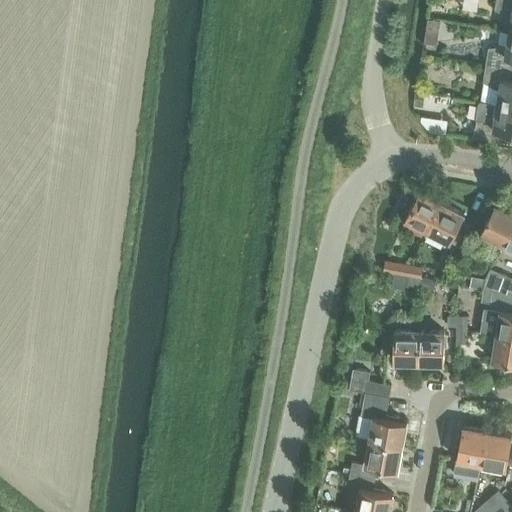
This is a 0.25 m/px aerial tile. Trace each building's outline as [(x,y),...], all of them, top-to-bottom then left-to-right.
[(511,0),(495,0),(494,7),(509,15),(507,29),(511,30),(511,0)] [(427,40),(441,41),(443,17),(429,16),(427,40)] [(487,45),(484,62),(511,67),(511,61),(511,30),(507,29),(505,43),(487,45)] [(478,99),(511,104),(511,79),(509,79),(511,67),(484,62),(481,79),(484,80),(481,99),(478,99)] [(415,91),(414,105),(421,106),(423,92),(415,91)] [(511,104),(478,99),(472,135),(499,140),(501,129),(511,130),(511,104)] [(426,128),(448,130),(448,117),(427,115),(426,128)] [(405,217),(428,228),(442,200),(420,189),(405,217)] [(442,200),(428,228),(450,239),(460,245),(472,221),(461,216),(464,211),(442,200)] [(481,231),(504,242),(511,225),(511,211),(495,203),(481,231)] [(511,225),(504,242),(501,247),(511,252),(511,225)] [(395,272),(396,262),(385,260),(383,270),(395,272)] [(396,262),(395,272),(408,274),(410,264),(396,262)] [(410,264),(408,274),(409,274),(421,276),(423,267),(410,264)] [(485,278),(483,288),(511,293),(511,276),(490,266),(484,278),(485,278)] [(407,284),(420,286),(422,277),(421,276),(409,274),(407,284)] [(470,286),(483,288),(485,278),(484,278),(472,276),(470,286)] [(422,277),(420,286),(433,289),(435,279),(422,277)] [(511,293),(483,288),(481,301),(490,302),(489,307),(500,308),(496,333),(511,336),(511,293)] [(456,315),(456,329),(466,329),(467,315),(456,315)] [(393,360),(418,361),(419,329),(394,328),(393,360)] [(419,329),(418,361),(443,361),(444,330),(419,329)] [(466,342),(466,329),(456,329),(456,342),(466,342)] [(511,361),(511,336),(496,333),(492,358),(511,361)] [(352,366),(348,387),(365,390),(390,395),(392,383),(391,383),(367,378),(369,370),(352,366)] [(359,414),(355,435),(368,437),(402,444),(406,419),(399,418),(399,415),(386,412),(390,395),(365,390),(360,414),(359,414)] [(457,457),(455,470),(479,474),(481,461),(487,429),(463,424),(462,433),(458,432),(456,443),(460,444),(457,457)] [(487,429),(481,461),(505,466),(511,433),(487,429)] [(352,459),(350,471),(375,476),(378,464),(397,468),(402,444),(368,437),(364,461),(352,459)] [(359,485),(355,510),(367,511),(389,511),(393,492),(373,488),(375,476),(350,471),(348,483),(359,485)] [(488,511),(505,511),(511,506),(511,504),(506,497),(494,507),(488,511)] [(486,498),(470,511),(488,511),(494,507),(486,498)]
